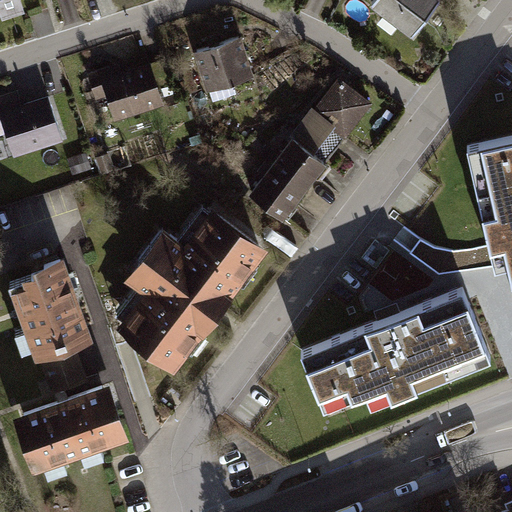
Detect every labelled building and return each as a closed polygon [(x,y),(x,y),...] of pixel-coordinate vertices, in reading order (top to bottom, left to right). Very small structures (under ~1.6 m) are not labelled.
[(0,0),(0,11),(3,21),(27,13),(23,1),(25,0),(0,0)] [(370,0),(410,32),(435,0),(370,0)] [(254,71),(240,30),(214,39),(194,46),(208,86),(254,71)] [(119,61),(88,70),(96,97),(106,94),(114,119),(164,103),(150,58),(121,67),(119,61)] [(372,98),(339,73),(314,104),(313,102),(289,132),(292,134),(277,152),(262,171),(249,187),(281,212),(315,169),(319,172),(327,161),(324,159),(372,98)] [(18,88),(0,93),(0,131),(7,129),(14,148),(62,133),(48,90),(21,98),(18,88)] [(511,135),(469,146),(497,266),(510,263),(511,270),(511,135)] [(161,223),(125,270),(143,283),(114,320),(172,364),(268,239),(213,197),(208,203),(203,199),(186,221),(192,225),(182,239),(161,223)] [(36,266),(4,277),(20,322),(9,326),(19,352),(32,347),(34,355),(40,353),(75,340),(93,334),(66,260),(62,250),(34,260),(36,266)] [(491,350),(462,278),(382,311),(300,345),(325,406),(365,389),(369,400),(491,350)] [(75,340),(40,353),(52,387),(77,378),(79,383),(89,379),(75,340)] [(79,383),(77,378),(52,387),(37,392),(39,398),(12,408),(33,465),(129,431),(108,372),(89,379),(79,383)]
